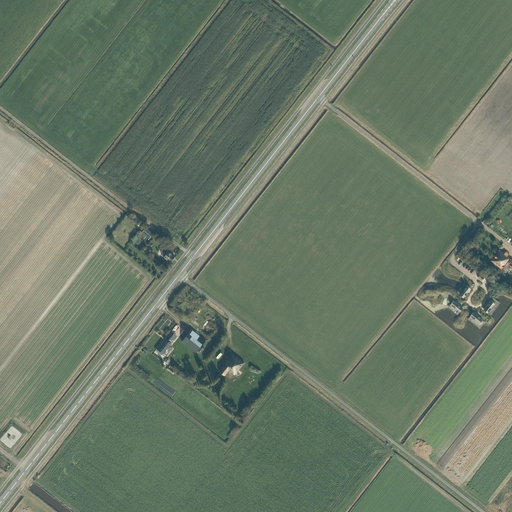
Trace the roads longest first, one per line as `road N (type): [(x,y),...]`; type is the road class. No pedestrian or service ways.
road 1 (unclassified): [(480,511),(178,275)]
road 2 (secondary): [(178,275),(396,0)]
road 3 (secondary): [(0,503),(178,275)]
